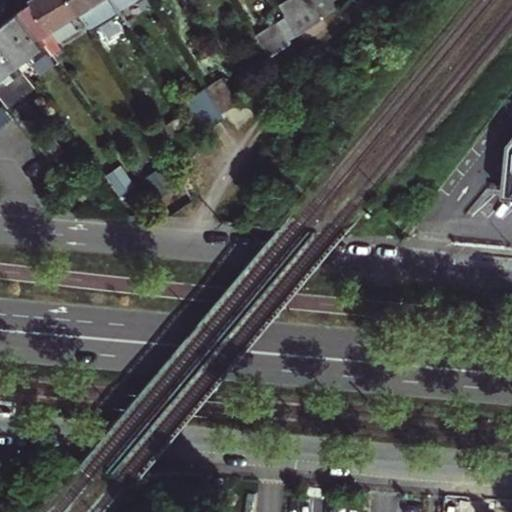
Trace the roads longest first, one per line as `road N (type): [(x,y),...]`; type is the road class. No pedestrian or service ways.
road 1 (tertiary): [(511,277),(0,230)]
road 2 (primary): [(511,357),(0,313)]
road 3 (primary): [(0,345),(511,389)]
road 4 (tertiary): [(0,430),(511,471)]
